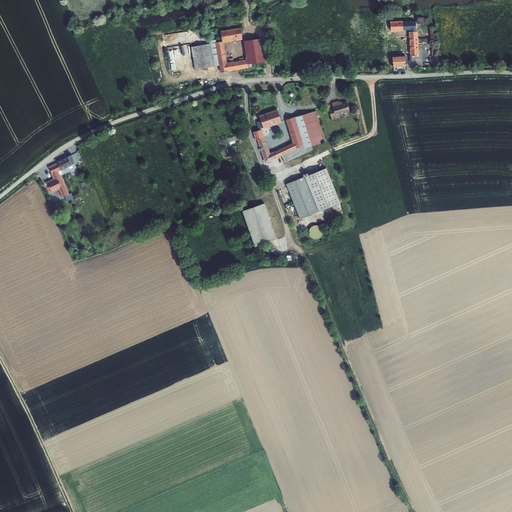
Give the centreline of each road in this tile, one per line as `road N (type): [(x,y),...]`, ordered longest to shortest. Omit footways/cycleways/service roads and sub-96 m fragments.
road 1 (unclassified): [(0,196),(85,134),(234,83),(511,72)]
road 2 (track): [(372,76),(369,135),(280,174),(276,193),(289,241)]
